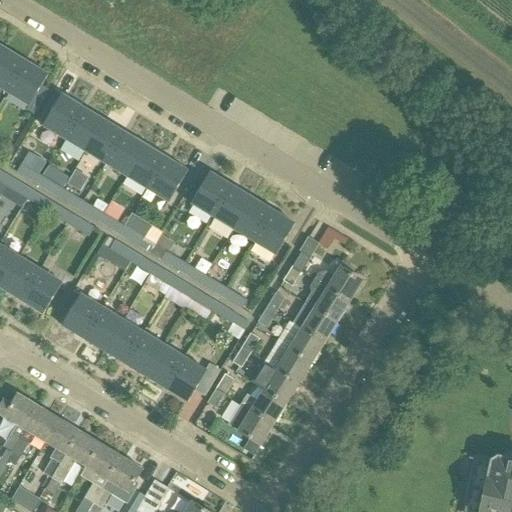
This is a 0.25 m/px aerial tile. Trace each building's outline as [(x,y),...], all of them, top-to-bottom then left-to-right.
[(120,0),(142,45),(191,23),(185,10),(198,4),(196,0),(120,0)] [(313,29),(279,0),(245,0),(232,16),(285,61),(313,29)] [(164,60),(204,49),(201,35),(160,45),(164,60)] [(0,87),(9,93),(27,64),(6,52),(0,62),(0,87)] [(27,64),(9,93),(30,106),(48,77),(27,64)] [(66,140),(84,111),(63,98),(46,127),(66,140)] [(87,152),(104,123),(84,111),(66,140),(87,152)] [(108,165),(125,136),(104,123),(87,152),(108,165)] [(429,149),(440,131),(427,124),(417,141),(429,149)] [(128,177),(146,148),(125,136),(108,165),(128,177)] [(149,190),(166,161),(146,148),(128,177),(149,190)] [(38,187),(44,178),(23,166),(28,156),(19,150),(9,168),(16,172),(15,174),(38,187)] [(166,161),(149,190),(170,202),(187,174),(166,161)] [(0,184),(6,188),(12,179),(0,172),(0,184)] [(60,201),(66,192),(63,190),(68,181),(53,173),(49,180),(44,178),(38,187),(60,201)] [(214,218),(232,188),(211,176),(193,206),(214,218)] [(27,200),(32,191),(12,179),(6,188),(27,200)] [(235,231),(253,201),(232,188),(214,218),(235,231)] [(47,213),(52,204),(32,191),(27,200),(47,213)] [(83,214),(89,204),(66,192),(60,201),(83,214)] [(105,228),(111,218),(104,214),(108,206),(97,200),(93,207),(89,204),(83,214),(105,228)] [(256,243),(274,213),(253,201),(235,231),(256,243)] [(68,225),(73,216),(52,204),(47,213),(68,225)] [(127,241),(137,225),(136,225),(137,224),(135,223),(130,231),(128,229),(134,218),(130,216),(125,227),(118,223),(122,215),(116,211),(112,219),(111,218),(105,228),(127,241)] [(274,213),(256,243),(277,256),(295,226),(274,213)] [(73,216),(68,225),(88,238),(94,229),(73,216)] [(150,255),(163,233),(153,228),(154,225),(143,219),(139,226),(137,225),(127,241),(150,255)] [(328,229),(325,234),(345,246),(348,241),(328,229)] [(132,264),(137,256),(115,242),(109,250),(132,264)] [(4,285),(20,259),(0,247),(0,286),(2,288),(4,285)] [(178,260),(166,252),(160,261),(173,269),(178,260)] [(292,268),(301,273),(310,259),(301,253),(292,268)] [(154,278),(160,269),(137,256),(132,264),(154,278)] [(25,297),(40,272),(20,259),(4,285),(2,288),(23,301),(25,297)] [(195,282),(201,273),(178,260),(173,269),(195,282)] [(292,288),(301,273),(292,268),(283,282),(292,288)] [(177,291),(182,283),(160,269),(154,278),(177,291)] [(315,280),(351,303),(363,283),(341,269),(335,279),(325,272),(318,274),(315,280)] [(25,297),(23,301),(44,313),(61,284),(40,272),(25,297)] [(217,296),(223,287),(201,273),(195,282),(217,296)] [(338,324),(351,303),(315,280),(310,288),(312,293),(305,305),(315,311),(316,310),(338,324)] [(199,305),(204,296),(182,283),(177,291),(199,305)] [(223,287),(217,296),(240,310),(245,300),(223,287)] [(267,308),(276,314),(284,299),(275,294),(267,308)] [(221,318),(226,310),(204,296),(199,305),(221,318)] [(90,330),(102,309),(82,297),(64,326),(85,339),(90,330)] [(267,328),(276,314),(267,308),(258,323),(267,328)] [(111,342),(123,322),(102,309),(90,330),(85,339),(106,351),(111,342)] [(226,310),(221,318),(244,332),(249,323),(226,310)] [(325,344),(338,324),(316,310),(315,311),(303,330),(325,344)] [(131,354),(143,334),(123,322),(111,342),(106,351),(126,363),(131,354)] [(313,365),(325,344),(303,330),(290,351),(313,365)] [(152,366),(164,346),(143,334),(131,354),(126,363),(147,376),(152,366)] [(241,349),(250,355),(259,340),(250,334),(241,349)] [(173,378),(185,359),(164,346),(152,366),(147,376),(167,388),(173,378)] [(241,369),(250,355),(241,349),(232,364),(241,369)] [(300,385),(313,365),(290,351),(278,371),(300,385)] [(173,378),(167,388),(188,401),(194,391),(206,372),(185,359),(173,378)] [(206,372),(194,391),(205,397),(221,371),(210,365),(206,372)] [(287,405),(300,385),(278,371),(272,380),(265,375),(258,387),(287,405)] [(216,390),(225,396),(234,381),(225,375),(216,390)] [(275,425),(287,405),(258,387),(265,392),(258,402),(247,395),(240,406),(252,413),(253,411),(275,425)] [(216,410),(225,396),(216,390),(207,405),(216,410)] [(12,455),(40,408),(19,396),(14,405),(6,400),(0,409),(0,414),(16,425),(2,450),(12,455)] [(262,446),(275,425),(253,411),(252,413),(240,406),(229,426),(240,432),(262,446)] [(47,443),(61,421),(40,408),(12,455),(20,459),(33,435),(47,443)] [(53,480),(81,433),(61,421),(47,443),(56,449),(50,459),(52,460),(43,474),(52,479),(53,480)] [(87,468),(101,445),(81,433),(53,480),(52,479),(46,490),(54,495),(61,484),(62,485),(77,462),(86,467),(87,468)] [(94,505),(122,458),(101,445),(87,468),(86,467),(80,477),(92,484),(84,499),(93,504),(94,505)] [(143,471),(122,458),(94,505),(93,504),(88,511),(100,511),(110,495),(126,505),(121,511),(136,511),(142,503),(145,497),(135,492),(139,485),(136,483),(143,471)] [(511,511),(511,461),(499,459),(493,463),(477,459),(464,511),(511,511)] [(154,481),(142,503),(157,511),(170,490),(154,481)] [(157,511),(142,503),(141,504),(139,508),(136,511),(157,511)]
